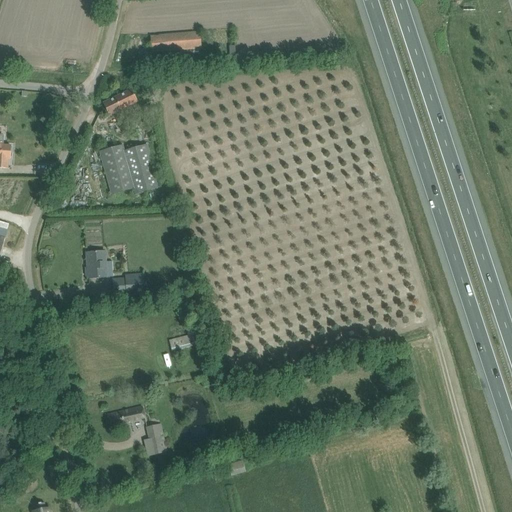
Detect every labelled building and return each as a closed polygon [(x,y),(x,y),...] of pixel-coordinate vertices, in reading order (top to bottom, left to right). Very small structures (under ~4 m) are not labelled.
[(160,36),(150,36),(152,52),(162,52),(179,50),(179,55),(202,53),(202,49),(201,48),(200,33),(160,36)] [(212,57),(222,56),(222,48),(211,48),(212,57)] [(109,115),(137,102),(131,91),(104,104),(109,115)] [(0,167),(8,168),(8,159),(10,160),(10,159),(12,157),(12,154),(10,152),(11,146),(3,146),(3,136),(0,135),(0,167)] [(112,195),(121,192),(134,189),(136,194),(159,188),(147,145),(124,152),(123,146),(100,152),(112,195)] [(0,254),(9,224),(0,221),(0,254)] [(87,268),(85,268),(86,277),(88,277),(88,279),(98,278),(107,277),(107,272),(106,262),(105,251),(96,252),(86,253),(87,268)] [(144,283),(144,277),(144,274),(125,275),(125,278),(112,279),(113,295),(126,294),(127,297),(145,296),(144,283)] [(198,333),(169,341),(172,352),(201,344),(198,333)] [(110,426),(119,424),(145,418),(142,407),(107,415),(110,426)] [(160,424),(144,428),(147,440),(151,439),(155,455),(167,452),(163,437),(160,424)] [(228,464),(229,468),(232,476),(246,472),(242,460),(228,464)] [(163,474),(171,471),(169,465),(162,468),(163,474)] [(50,511),(49,509),(46,510),(44,503),(41,504),(41,503),(38,504),(35,505),(37,511),(35,511),(50,511)]
